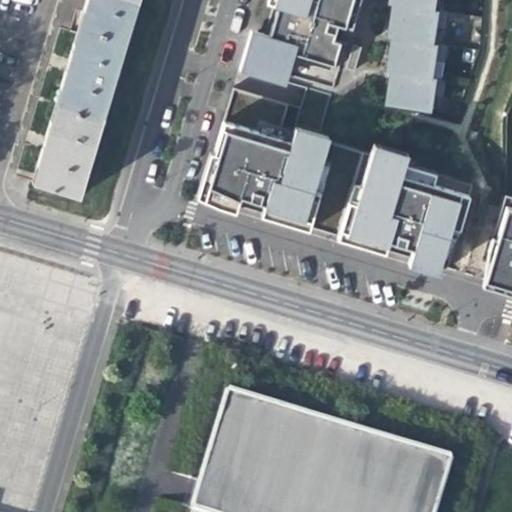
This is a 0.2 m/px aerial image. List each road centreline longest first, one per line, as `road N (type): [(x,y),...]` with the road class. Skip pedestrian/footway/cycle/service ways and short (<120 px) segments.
road 1 (residential): [(511,368),(122,253)]
road 2 (residential): [(122,253),(166,217),(231,0)]
road 3 (residential): [(45,511),(122,253)]
road 4 (residential): [(186,0),(127,186),(122,253)]
road 5 (residential): [(122,253),(0,217)]
